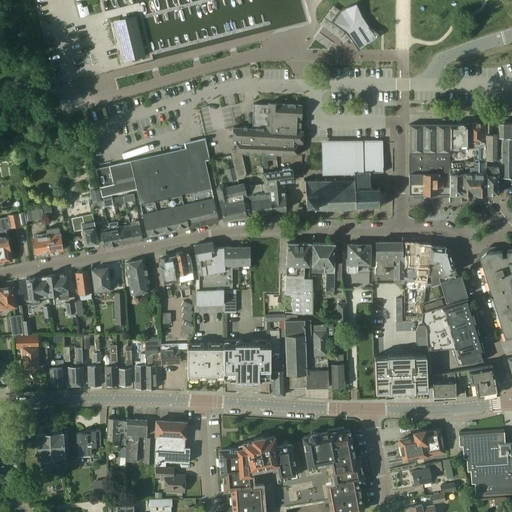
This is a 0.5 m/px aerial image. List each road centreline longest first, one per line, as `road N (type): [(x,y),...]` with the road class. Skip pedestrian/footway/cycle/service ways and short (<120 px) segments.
road 1 (residential): [(401,231),(209,231),(0,275)]
road 2 (residential): [(401,231),(401,121),(318,121),(314,86)]
road 3 (residential): [(511,390),(461,245),(401,231)]
road 4 (tertiary): [(0,404),(202,401)]
road 5 (tertiary): [(202,401),(367,410)]
road 6 (tertiary): [(367,410),(511,403)]
road 7 (unclassified): [(304,86),(245,85),(182,101)]
